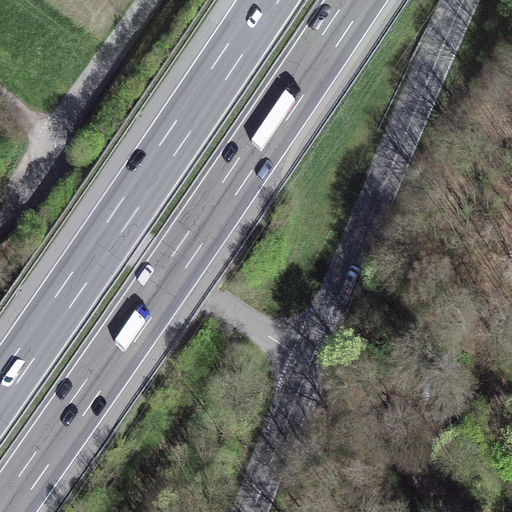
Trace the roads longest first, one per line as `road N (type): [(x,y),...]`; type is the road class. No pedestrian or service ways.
road 1 (motorway): [(5,511),(356,0)]
road 2 (unclassified): [(150,0),(61,128),(59,187),(309,362)]
road 3 (motorway): [(268,0),(0,392)]
road 4 (tertiary): [(463,0),(309,362)]
road 5 (track): [(511,414),(451,415),(368,438),(327,425),(309,362)]
road 6 (tertiary): [(309,362),(251,511)]
road 7 (track): [(484,511),(368,438)]
